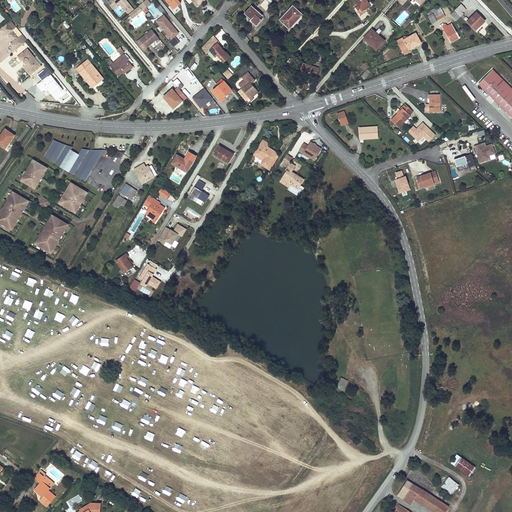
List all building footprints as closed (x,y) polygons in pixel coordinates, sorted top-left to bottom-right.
[(266,0),(264,0),(260,5),(266,11),(272,4),(266,0)] [(353,0),(357,6),(361,12),(366,9),(371,6),(366,0),(353,0)] [(10,5),(16,12),(20,9),(15,2),(10,5)] [(118,8),(115,6),(114,4),(109,7),(113,12),(118,8)] [(153,4),(149,7),(154,14),(158,11),(153,4)] [(461,4),(455,10),(461,16),(463,14),(461,12),(465,8),(461,4)] [(252,5),(245,13),(251,18),(252,17),(256,21),(259,18),(262,15),(252,5)] [(292,6),(279,20),(289,29),(302,15),(292,6)] [(357,6),(356,7),(361,15),(367,11),(366,9),(361,12),(357,6)] [(140,13),(137,9),(130,15),(133,19),(140,13)] [(441,9),(428,15),(432,23),(437,21),(435,18),(444,14),(441,9)] [(455,10),(451,15),(457,21),(461,16),(455,10)] [(466,18),(464,19),(475,31),(485,21),(476,13),(469,20),(466,18)] [(156,22),(172,40),(179,34),(164,15),(156,22)] [(412,20),(409,18),(402,25),(405,27),(412,20)] [(12,21),(0,30),(5,36),(8,34),(14,41),(11,44),(16,50),(28,41),(12,21)] [(446,25),(442,27),(451,42),(459,38),(451,24),(447,26),(446,25)] [(157,36),(151,28),(135,41),(142,49),(157,36)] [(371,30),(364,38),(376,49),(384,41),(371,30)] [(405,36),(397,40),(402,50),(408,47),(409,50),(421,43),(416,33),(407,38),(405,36)] [(214,35),(209,39),(215,45),(218,43),(219,41),(214,35)] [(209,39),(202,47),(207,52),(210,49),(216,56),(218,54),(220,57),(224,61),(230,56),(226,51),(225,52),(218,43),(215,45),(209,39)] [(119,46),(116,48),(120,53),(123,51),(126,49),(122,45),(120,47),(119,46)] [(25,65),(29,69),(29,70),(30,70),(31,71),(32,70),(33,70),(34,70),(35,69),(41,64),(28,49),(18,56),(22,61),(24,60),(25,62),(27,64),(25,65)] [(122,58),(111,67),(117,75),(122,71),(127,67),(129,68),(133,65),(127,58),(128,58),(124,53),(123,52),(119,55),(122,58)] [(119,55),(109,64),(111,67),(122,58),(119,55)] [(87,59),(76,68),(79,72),(81,70),(93,85),(102,78),(87,59)] [(302,63),(299,73),(304,74),(304,73),(316,76),(318,68),(302,63)] [(42,66),(41,64),(35,69),(34,70),(33,70),(32,70),(31,71),(30,70),(29,70),(29,69),(25,65),(24,66),(31,75),(42,66)] [(223,73),(228,78),(233,74),(228,69),(223,73)] [(368,69),(361,76),(365,79),(371,72),(368,69)] [(81,70),(79,72),(91,87),(93,85),(81,70)] [(219,71),(212,77),(219,86),(213,90),(222,101),(226,97),(225,96),(232,90),(224,81),(226,79),(219,71)] [(493,71),(479,85),(496,102),(493,105),(496,109),(497,108),(503,113),(505,111),(511,117),(511,84),(502,74),(500,76),(493,71)] [(243,88),(238,92),(246,101),(252,97),(250,95),(256,90),(251,83),(255,80),(248,72),(243,76),(246,79),(239,84),(243,88)] [(178,79),(176,82),(179,86),(183,92),(187,89),(178,79)] [(167,93),(163,97),(172,108),(181,100),(182,102),(187,98),(178,87),(169,95),(167,93)] [(192,97),(201,108),(213,98),(204,88),(192,97)] [(439,112),(439,94),(426,94),(426,98),(428,98),(428,104),(428,112),(439,112)] [(172,108),(173,109),(182,102),(181,100),(172,108)] [(399,128),(410,116),(409,115),(413,112),(405,104),(401,108),(403,109),(397,114),(391,120),(399,128)] [(347,123),(344,111),(337,114),(341,125),(347,123)] [(413,126),(408,130),(417,141),(424,135),(422,133),(420,134),(413,126)] [(376,127),(358,128),(358,137),(377,136),(376,127)] [(6,129),(0,136),(0,144),(5,148),(9,143),(8,142),(14,135),(6,129)] [(55,140),(54,139),(44,157),(86,182),(93,170),(76,160),(79,154),(71,150),(73,146),(71,145),(69,145),(66,144),(64,143),(61,142),(58,141),(55,140)] [(309,144),(303,142),(298,152),(316,160),(322,147),(310,141),(309,144)] [(473,147),(478,163),(489,160),(488,156),(494,155),(491,145),(484,147),(483,143),(473,147)] [(267,147),(261,144),(256,153),(265,159),(264,161),(262,165),(269,170),(279,155),(267,147)] [(228,152),(219,147),(215,154),(228,163),(233,154),(228,151),(228,152)] [(86,148),(83,148),(79,154),(76,160),(93,170),(106,149),(104,149),(103,149),(101,149),(99,149),(97,149),(94,149),(90,149),(88,149),(86,148)] [(265,159),(256,153),(254,155),(264,161),(265,159)] [(279,177),(282,179),(286,181),(285,183),(289,185),(290,184),(298,189),(304,180),(296,175),(294,178),(291,175),(296,167),(291,163),(294,159),(287,154),(273,176),(278,179),(279,177)] [(453,160),(457,171),(474,166),(470,154),(453,160)] [(186,161),(177,156),(173,163),(187,172),(192,163),(186,160),(186,161)] [(47,168),(32,159),(28,167),(29,168),(26,173),(25,172),(20,179),(27,183),(27,182),(31,184),(30,185),(37,189),(41,181),(40,181),(47,168)] [(143,164),(134,169),(142,183),(157,174),(152,165),(148,167),(148,166),(145,168),(143,164)] [(48,169),(47,168),(40,181),(41,181),(48,169)] [(397,186),(399,192),(409,189),(405,176),(403,177),(401,171),(395,172),(397,178),(396,179),(398,186),(397,186)] [(415,177),(419,188),(423,186),(433,183),(438,182),(434,171),(415,177)] [(286,181),(282,179),(280,182),(288,187),(289,185),(285,183),(286,181)] [(86,192),(72,183),(67,190),(68,191),(65,196),(64,195),(60,203),(66,206),(67,205),(70,207),(70,209),(76,212),(80,205),(79,204),(86,192)] [(131,187),(126,183),(120,192),(125,195),(131,187)] [(202,206),(209,195),(195,186),(188,197),(202,206)] [(170,193),(163,189),(160,194),(166,198),(170,193)] [(29,201),(13,192),(10,198),(11,198),(10,201),(8,200),(3,210),(4,211),(2,214),(1,213),(0,214),(0,222),(12,229),(16,222),(15,221),(17,219),(18,219),(24,210),(23,209),(24,206),(25,207),(29,201)] [(88,192),(86,192),(79,204),(80,205),(88,192)] [(119,207),(121,204),(124,205),(127,199),(118,194),(113,204),(119,207)] [(158,201),(154,199),(149,195),(143,205),(148,208),(147,211),(149,213),(148,215),(153,218),(157,221),(165,208),(159,204),(157,203),(158,201)] [(49,201),(44,198),(41,203),(46,207),(49,201)] [(68,224),(53,215),(49,221),(51,222),(49,225),(48,224),(42,234),(43,234),(42,237),(40,236),(36,244),(51,253),(56,245),(55,245),(56,242),(57,243),(63,233),(62,232),(64,229),(65,230),(68,224)] [(174,230),(165,226),(158,240),(165,243),(166,242),(173,245),(178,234),(183,237),(187,228),(177,223),(174,230)] [(129,256),(127,253),(117,261),(126,273),(134,267),(127,258),(129,256)] [(138,279),(157,289),(161,281),(152,276),(159,265),(149,259),(138,279)] [(130,288),(135,291),(140,282),(135,279),(130,288)] [(337,386),(343,389),(348,380),(341,377),(337,386)] [(475,466),(461,457),(456,466),(469,475),(475,466)] [(43,482),(47,478),(46,476),(47,475),(44,473),(37,482),(40,485),(34,492),(42,498),(40,501),(48,508),(56,498),(49,492),(51,489),(43,482)] [(448,476),(441,487),(452,494),(459,483),(448,476)] [(55,484),(47,478),(43,482),(51,489),(55,484)] [(421,503),(434,511),(441,502),(407,481),(398,495),(412,504),(415,499),(421,503)] [(418,508),(421,503),(415,499),(412,504),(418,508)] [(441,502),(434,511),(435,511),(445,511),(449,507),(441,502)] [(80,511),(101,511),(102,504),(92,503),(82,509),(80,511)]
